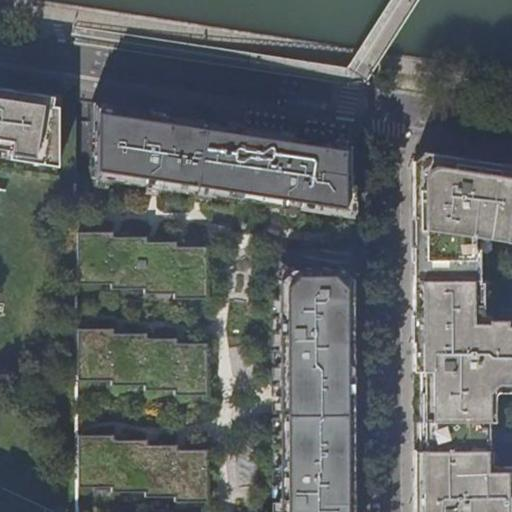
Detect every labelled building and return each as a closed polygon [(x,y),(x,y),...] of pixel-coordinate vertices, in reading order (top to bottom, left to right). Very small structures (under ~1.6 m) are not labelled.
[(0,158),(60,168),(58,99),(0,90),(0,158)] [(353,144),(91,104),(92,180),(353,219),(353,144)] [(511,169),(423,156),(413,164),(413,373),(420,374),(426,374),(426,395),(431,395),(431,404),(424,404),(424,424),(488,423),(487,395),(496,386),(505,386),(505,394),(511,394),(511,323),(502,324),(487,323),(487,326),(470,327),(469,312),(469,302),(476,302),(475,283),(475,257),(475,252),(470,252),(470,239),(475,234),(486,236),(485,241),(508,245),(507,252),(506,257),(511,258),(511,169)] [(112,234),(76,234),(76,286),(110,286),(110,291),(143,291),(143,296),(173,296),(173,301),(205,301),(205,249),(175,249),(175,244),(145,244),(145,239),(112,239),(112,234)] [(279,251),(279,281),(353,281),(353,251),(279,251)] [(353,511),(353,281),(279,281),(279,511),(353,511)] [(113,331),(77,330),(77,382),(110,382),(110,387),(144,387),(144,392),(173,392),(174,398),(205,398),(205,346),(176,346),(176,341),(146,341),(146,336),(113,336),(113,331)] [(420,374),(420,424),(424,424),(424,404),(431,404),(431,395),(426,395),(426,374),(420,374)] [(496,386),(487,395),(505,394),(505,386),(496,386)] [(488,437),(488,423),(424,424),(424,437),(424,452),(488,452),(488,437)] [(113,437),(77,437),(77,488),(110,488),(110,493),(144,493),(144,498),(174,498),(174,503),(206,503),(206,452),(176,452),(176,447),(146,447),(146,442),(113,442),(113,437)] [(511,511),(511,467),(495,467),(495,472),(486,472),(486,453),(488,453),(488,452),(424,452),(414,452),(414,511),(511,511)]
